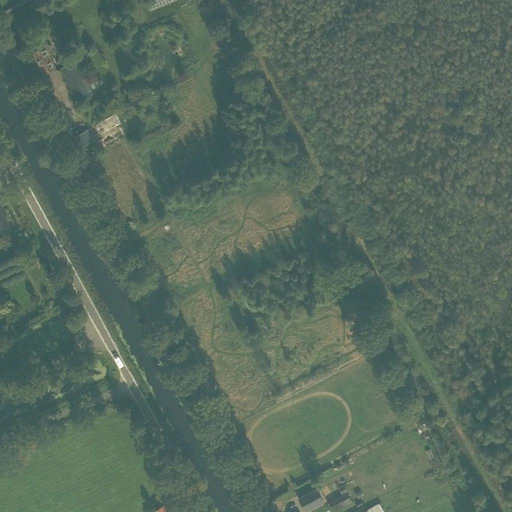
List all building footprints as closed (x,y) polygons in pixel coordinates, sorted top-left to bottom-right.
[(30,52),(42,74),(55,67),(49,56),(51,54),(53,52),(52,49),(50,45),(48,44),(46,43),(30,52)] [(61,68),(77,101),(92,93),(75,61),(61,68)] [(93,124),(99,135),(120,124),(114,113),(93,124)] [(73,136),(79,147),(94,139),(88,128),(73,136)] [(0,227),(8,223),(0,207),(0,227)] [(315,489),(298,498),(305,511),(322,501),(315,489)] [(360,490),(355,493),(358,498),(363,495),(360,490)] [(346,492),(327,502),(332,511),(351,501),(346,492)] [(175,495),(169,498),(173,507),(179,504),(175,495)]
